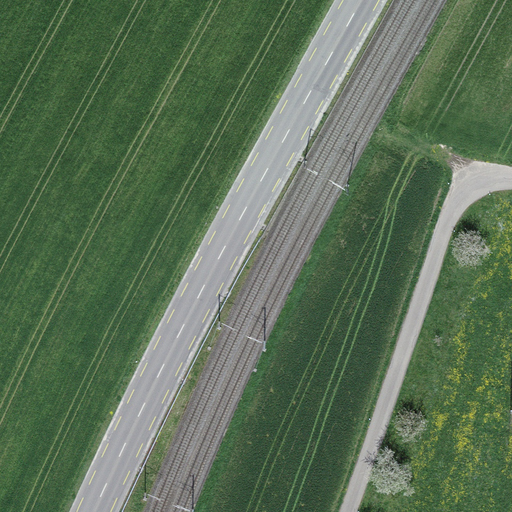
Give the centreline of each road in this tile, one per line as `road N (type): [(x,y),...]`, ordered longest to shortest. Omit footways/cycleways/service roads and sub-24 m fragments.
road 1 (secondary): [(362,0),(222,252),(95,511)]
road 2 (unclassified): [(511,188),(463,200),(448,225),(349,511)]
